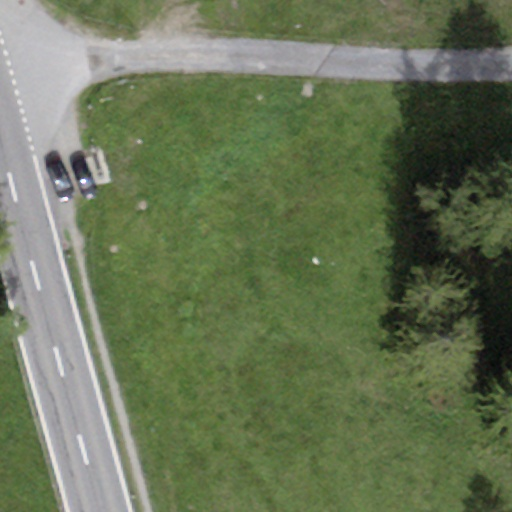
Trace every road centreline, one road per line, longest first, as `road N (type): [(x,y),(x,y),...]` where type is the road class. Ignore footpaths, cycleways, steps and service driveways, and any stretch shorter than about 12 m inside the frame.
road 1 (track): [(511,68),(128,57),(31,74)]
road 2 (primary): [(100,511),(0,146)]
